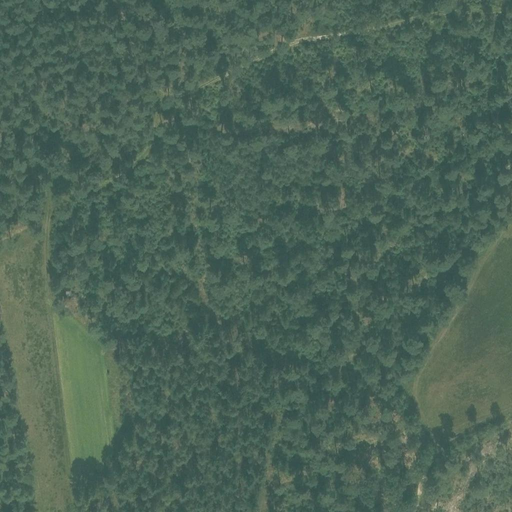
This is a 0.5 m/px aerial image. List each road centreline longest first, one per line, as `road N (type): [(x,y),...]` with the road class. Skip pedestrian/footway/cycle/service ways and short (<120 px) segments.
road 1 (track): [(113,0),(157,99),(295,46),(511,14)]
road 2 (track): [(511,199),(411,370),(415,405),(437,442),(412,511)]
